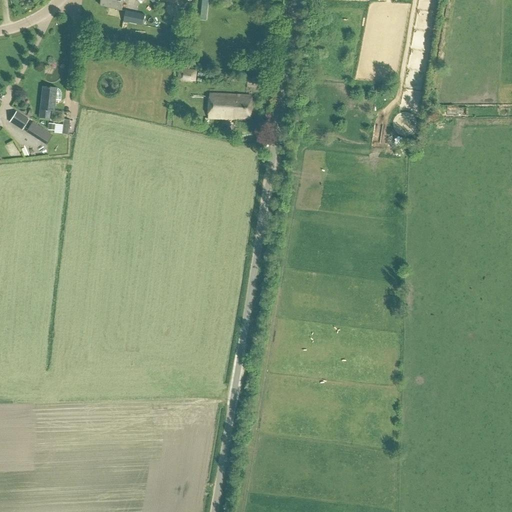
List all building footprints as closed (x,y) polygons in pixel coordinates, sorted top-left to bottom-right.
[(122,11),(123,0),(101,0),(100,6),(109,8),(121,10),(122,11)] [(201,3),(199,22),(206,22),(208,4),(201,3)] [(106,21),(107,8),(90,7),(89,20),(106,21)] [(144,26),(146,16),(126,12),(123,22),(144,26)] [(196,82),(198,71),(179,69),(178,80),(196,82)] [(61,99),(61,94),(61,93),(60,91),(59,89),(58,88),(56,88),(43,86),(42,96),(41,109),(40,118),(49,119),(50,110),(55,111),(55,105),(55,99),(61,99)] [(249,118),(250,96),(209,95),(208,118),(237,120),(237,118),(249,118)] [(5,120),(21,131),(28,120),(12,110),(5,120)] [(68,135),(70,121),(63,120),(61,134),(68,135)] [(419,140),(431,141),(434,121),(422,120),(419,140)] [(197,312),(196,337),(207,337),(208,312),(197,312)]
